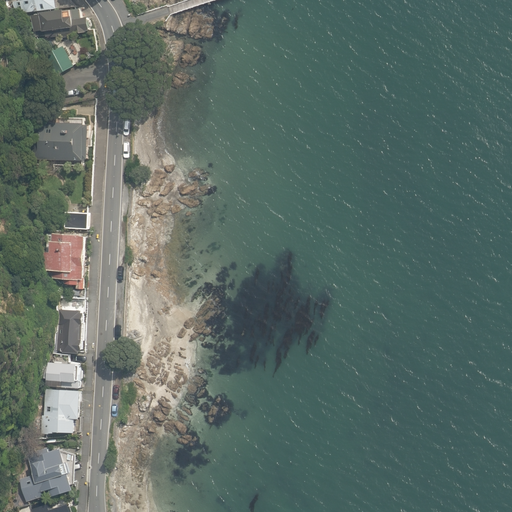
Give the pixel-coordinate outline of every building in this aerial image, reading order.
[(14,0),(16,12),(71,5),(70,0),(14,0)] [(60,33),(60,37),(69,36),(69,32),(76,31),(76,33),(86,32),(86,30),(91,29),(89,17),(82,18),(81,8),(66,10),(66,9),(43,12),(43,14),(34,15),(36,36),(60,33)] [(55,78),(76,66),(64,45),(43,56),(55,78)] [(90,159),(91,125),(87,125),(87,123),(31,122),(30,159),(86,161),(86,159),(90,159)] [(90,229),(90,213),(67,212),(66,228),(90,229)] [(87,278),(89,233),(55,232),(55,234),(50,233),(50,249),(54,249),(54,258),(50,258),(49,268),(58,268),(57,276),(66,277),(66,282),(77,282),(77,287),(86,287),(86,278),(87,278)] [(12,297),(0,294),(0,305),(10,308),(12,297)] [(66,352),(85,353),(87,312),(85,312),(85,310),(60,309),(59,351),(66,351),(66,352)] [(50,384),(80,386),(81,382),(83,382),(84,376),(85,377),(85,368),(84,368),(84,366),(83,366),(83,363),(51,361),(50,384)] [(45,415),(44,432),(55,433),(55,431),(76,432),(77,417),(83,418),(84,390),(48,388),(47,415),(45,415)] [(22,478),(29,500),(47,495),(45,491),(54,488),(56,495),(77,488),(64,447),(52,451),(51,447),(30,453),(37,474),(22,478)]
